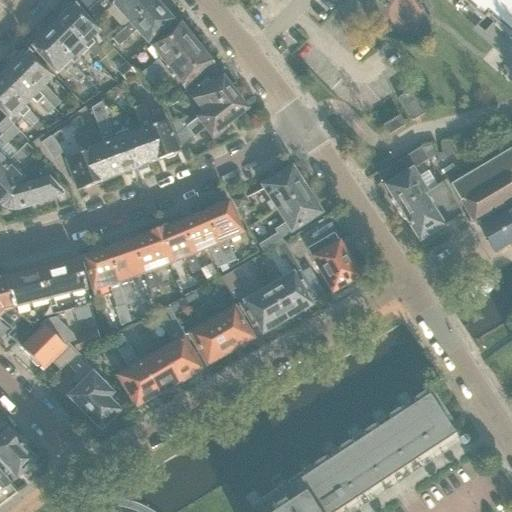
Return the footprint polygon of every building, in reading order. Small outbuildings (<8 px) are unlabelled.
[(98,0),(86,11),(95,20),(110,6),(112,8),(115,5),(114,5),(119,0),(98,0)] [(116,38),(113,41),(118,46),(137,29),(149,42),(175,17),(158,0),(155,0),(131,23),(130,21),(114,36),(116,38)] [(131,23),(155,0),(119,0),(114,5),(115,5),(130,21),(131,23)] [(511,0),(458,0),(482,21),(486,16),(511,39),(511,0)] [(84,45),(95,57),(101,50),(95,43),(90,39),(98,31),(75,5),(60,20),(84,45)] [(76,53),(84,45),(60,20),(46,34),(80,71),(87,64),(80,57),(76,53)] [(166,67),(196,43),(178,22),(152,43),(162,56),(159,59),(165,67),(166,67)] [(116,38),(114,36),(108,30),(102,35),(108,42),(111,39),(113,41),(116,38)] [(31,49),(55,74),(61,68),(75,82),(82,75),(79,72),(80,71),(46,34),(31,49)] [(159,73),(148,81),(153,87),(171,74),(172,75),(176,73),(186,85),(213,64),(196,43),(166,67),(165,67),(158,72),(159,73)] [(13,66),(55,109),(61,103),(50,91),(44,85),(52,77),(28,51),(13,66)] [(125,81),(135,73),(125,62),(115,70),(125,81)] [(48,116),(55,109),(13,66),(0,79),(0,81),(24,105),(31,98),(37,103),(48,116)] [(103,90),(114,79),(105,70),(94,81),(103,90)] [(204,114),(232,93),(231,90),(232,89),(226,81),(224,82),(222,79),(219,81),(213,74),(188,93),(204,114)] [(29,110),(24,105),(0,81),(0,112),(5,118),(8,121),(8,120),(17,112),(22,117),(32,128),(39,121),(29,110)] [(412,121),(424,114),(409,91),(397,98),(412,121)] [(204,114),(176,136),(180,147),(194,137),(205,128),(213,139),(227,129),(225,125),(246,110),(232,93),(204,114)] [(128,172),(108,119),(107,119),(100,101),(90,108),(102,140),(104,145),(92,149),(91,150),(103,181),(128,172)] [(141,131),(153,162),(164,158),(167,159),(173,157),(175,154),(178,153),(166,121),(150,127),(141,104),(132,107),(141,131)] [(153,162),(141,131),(128,136),(126,131),(123,132),(116,115),(108,119),(128,172),(153,162)] [(388,136),(404,126),(398,116),(382,126),(388,136)] [(0,135),(0,136),(12,124),(8,121),(5,118),(0,122),(0,135)] [(0,169),(8,162),(7,161),(0,153),(0,149),(19,131),(8,120),(8,121),(12,124),(0,136),(0,135),(0,169)] [(17,149),(29,137),(21,130),(10,141),(17,149)] [(91,150),(92,149),(85,132),(76,135),(83,153),(66,159),(78,191),(81,189),(83,191),(90,188),(91,185),(103,181),(91,150)] [(62,153),(51,136),(40,143),(52,160),(62,153)] [(0,202),(16,186),(16,187),(24,179),(14,168),(19,164),(32,150),(26,143),(12,157),(7,161),(8,162),(0,169),(0,202)] [(396,211),(426,192),(412,170),(428,160),(420,147),(387,168),(394,180),(384,186),(391,197),(389,199),(396,211)] [(511,148),(450,185),(465,210),(469,217),(469,224),(482,225),(479,227),(494,253),(511,242),(511,148)] [(437,161),(445,160),(443,153),(436,154),(437,161)] [(276,210),(306,192),(291,168),(273,179),(271,177),(260,184),(270,201),(266,203),(272,212),(276,210)] [(54,173),(48,179),(16,187),(16,186),(0,202),(0,204),(0,205),(3,207),(6,208),(9,209),(11,210),(14,210),(19,209),(57,198),(58,199),(59,200),(60,200),(61,200),(62,199),(62,198),(63,197),(63,196),(62,193),(68,186),(54,173)] [(426,192),(396,211),(404,223),(406,221),(419,241),(461,215),(442,183),(426,192)] [(303,231),(323,219),(320,214),(323,213),(312,195),(307,193),(306,192),(276,210),(284,223),(274,230),(276,233),(258,245),(263,254),(282,242),(281,239),(300,227),(303,231)] [(236,209),(249,203),(244,194),(231,201),(236,209)] [(217,244),(226,264),(235,260),(227,240),(242,234),(228,202),(225,204),(221,203),(203,211),(217,244)] [(217,269),(226,264),(217,244),(203,211),(179,221),(193,255),(194,254),(209,248),(217,269)] [(323,219),(303,231),(309,241),(315,237),(318,244),(307,250),(332,292),(335,290),(336,292),(345,287),(344,285),(358,277),(350,265),(352,263),(348,256),(346,257),(333,235),(323,219)] [(200,270),(194,254),(193,255),(179,221),(171,225),(155,231),(168,265),(184,258),(190,274),(200,270)] [(152,270),(168,265),(155,231),(138,237),(131,240),(142,274),(143,274),(148,291),(158,287),(152,270)] [(128,279),(142,274),(131,240),(106,248),(117,283),(124,305),(135,301),(128,279)] [(116,308),(124,305),(117,283),(106,248),(87,255),(85,258),(82,259),(93,291),(108,286),(116,308)] [(291,275),(268,288),(287,322),(303,313),(301,310),(309,305),(304,296),(308,293),(296,273),(299,271),(289,253),(281,258),(291,275)] [(37,304),(42,318),(90,305),(78,260),(29,273),(37,304)] [(310,290),(319,285),(309,268),(300,273),(310,290)] [(32,328),(42,318),(37,304),(29,273),(4,279),(13,310),(22,319),(32,328)] [(12,309),(13,310),(4,279),(0,280),(0,314),(3,311),(12,309)] [(231,301),(240,296),(234,285),(225,290),(231,301)] [(272,331),(287,322),(268,288),(240,305),(253,326),(257,323),(263,333),(271,328),(272,331)] [(202,307),(229,352),(239,346),(242,347),(247,344),(248,341),(251,339),(234,309),(219,318),(210,302),(202,307)] [(219,358),(229,352),(202,307),(194,311),(204,326),(189,335),(207,365),(210,363),(213,364),(217,361),(219,358)] [(160,353),(178,382),(180,381),(181,383),(191,377),(201,371),(182,340),(184,335),(169,309),(157,316),(173,345),(160,352),(160,353)] [(15,345),(32,328),(22,319),(6,335),(15,345)] [(67,344),(75,353),(100,342),(96,330),(73,339),(72,336),(55,319),(45,322),(40,326),(42,329),(21,349),(32,359),(32,363),(36,366),(39,366),(42,369),(50,361),(67,344)] [(160,353),(160,352),(143,321),(135,326),(151,358),(139,365),(156,395),(159,393),(162,394),(167,391),(168,388),(178,382),(160,353)] [(96,373),(75,353),(67,344),(50,361),(59,371),(66,364),(77,375),(72,380),(80,388),(70,397),(79,408),(81,414),(87,415),(100,428),(117,411),(111,406),(116,401),(92,377),(96,373)] [(156,395),(139,365),(128,345),(117,351),(128,371),(117,378),(135,408),(138,405),(141,406),(146,403),(147,400),(156,395)] [(429,397),(426,391),(411,401),(414,405),(403,412),(401,408),(386,417),(389,421),(378,428),(376,424),(361,434),(364,438),(353,444),(351,440),(336,450),(339,454),(328,461),(326,457),(311,466),(313,470),(303,477),(300,473),(285,483),(288,487),(277,494),(275,490),(260,500),(263,504),(250,511),(337,511),(460,432),(435,393),(429,397)] [(0,471),(5,477),(6,477),(5,476),(8,474),(9,474),(10,473),(16,478),(34,460),(16,442),(15,437),(9,431),(0,439),(0,471)] [(0,471),(0,492),(9,485),(4,478),(5,477),(0,471)] [(0,505),(16,493),(9,485),(0,492),(0,505)]
